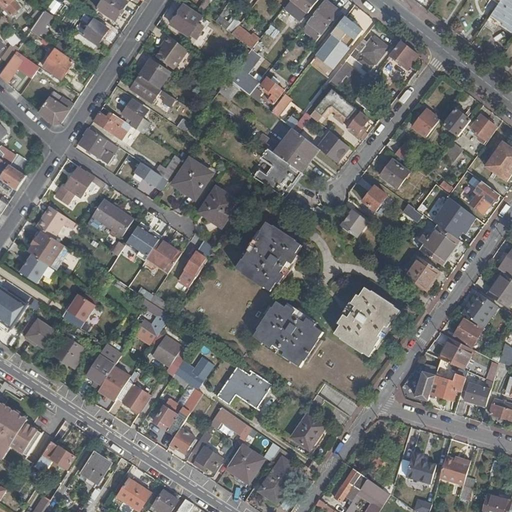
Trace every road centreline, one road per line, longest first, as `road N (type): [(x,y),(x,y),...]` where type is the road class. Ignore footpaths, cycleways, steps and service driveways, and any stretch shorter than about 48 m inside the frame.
road 1 (residential): [(0,366),(232,511)]
road 2 (residential): [(511,212),(376,405)]
road 3 (residential): [(334,198),(447,52)]
road 4 (residential): [(59,145),(160,0)]
road 5 (residential): [(59,145),(189,231)]
road 6 (residential): [(376,405),(511,446)]
road 7 (residential): [(376,405),(301,511)]
